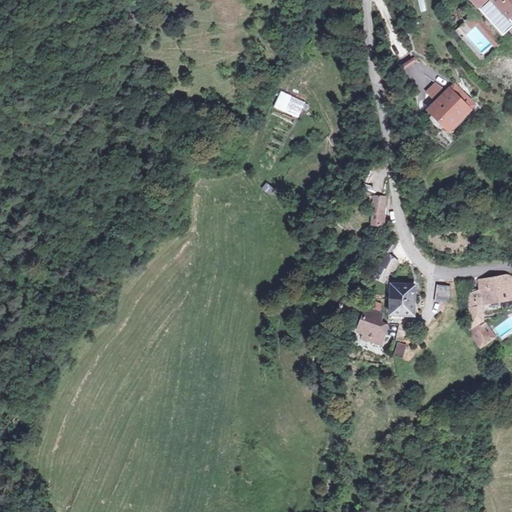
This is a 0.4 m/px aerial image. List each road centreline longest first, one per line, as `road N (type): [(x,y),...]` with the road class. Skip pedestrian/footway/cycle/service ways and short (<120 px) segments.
road 1 (unclassified): [(511,269),(436,274),(407,246),(365,0)]
road 2 (track): [(398,222),(323,318),(312,356),(339,440),(321,511)]
